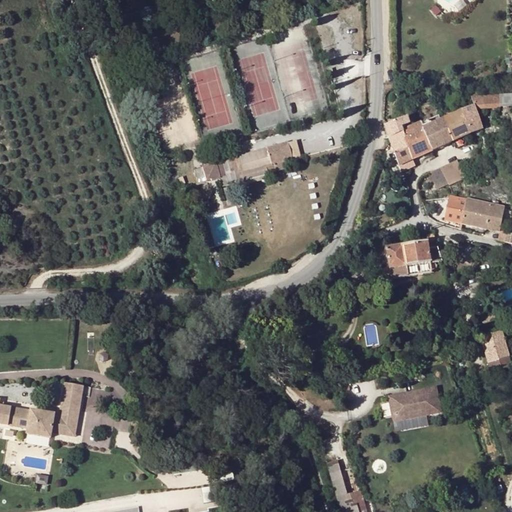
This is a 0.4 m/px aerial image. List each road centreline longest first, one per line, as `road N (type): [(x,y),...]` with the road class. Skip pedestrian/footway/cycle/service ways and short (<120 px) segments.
road 1 (tertiary): [(344,230),(308,274),(260,299),(0,304)]
road 2 (tertiary): [(376,0),(375,120),(344,230)]
road 3 (unclassified): [(344,230),(424,223),(511,249)]
road 4 (unknown): [(32,303),(33,282),(46,268),(127,256),(139,227)]
